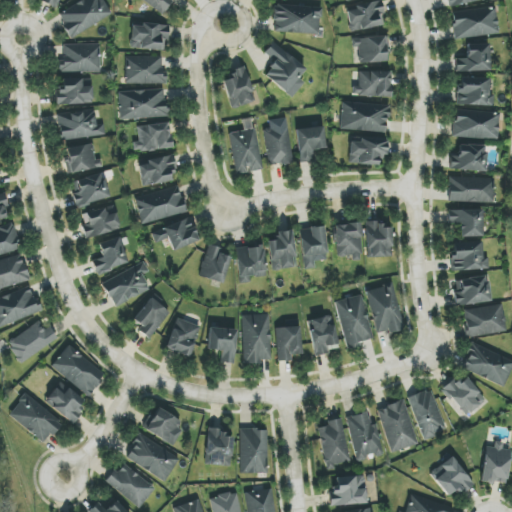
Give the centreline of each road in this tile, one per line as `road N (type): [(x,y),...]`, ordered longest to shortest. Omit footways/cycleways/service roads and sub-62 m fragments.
road 1 (residential): [(430,353),(348,384),(282,396),(213,392),(147,375),(78,304),(41,216),(23,119),(23,43)]
road 2 (residential): [(412,190),(353,189),(229,209),(209,187),(200,39)]
road 3 (residential): [(413,0),(423,91),(412,190),(430,353)]
road 4 (residential): [(147,375),(56,472)]
road 5 (residential): [(200,39),(216,10),(239,11),(244,19),(237,38),(200,39)]
